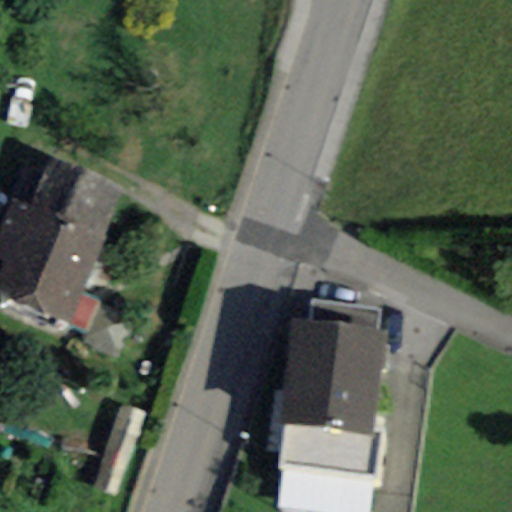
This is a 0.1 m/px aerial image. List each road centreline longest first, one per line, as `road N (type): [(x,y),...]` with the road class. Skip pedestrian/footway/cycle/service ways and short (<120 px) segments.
road 1 (residential): [(176,511),(261,249)]
road 2 (residential): [(269,226),(349,0)]
road 3 (residential): [(422,296),(393,511)]
road 4 (residential): [(269,226),(422,296)]
